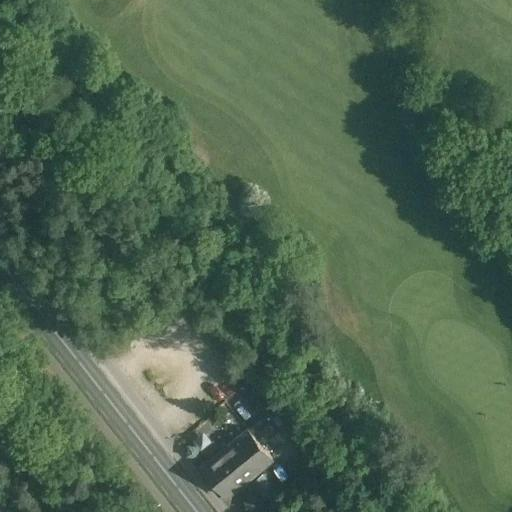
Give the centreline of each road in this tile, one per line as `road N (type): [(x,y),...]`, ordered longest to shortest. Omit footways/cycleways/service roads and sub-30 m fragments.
road 1 (secondary): [(196,511),(0,264)]
road 2 (unclassified): [(75,511),(0,415)]
